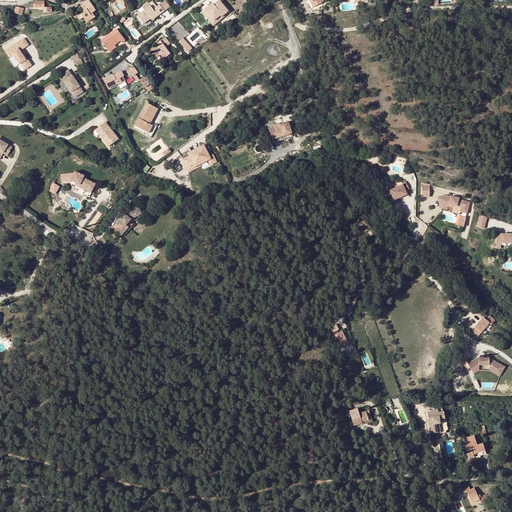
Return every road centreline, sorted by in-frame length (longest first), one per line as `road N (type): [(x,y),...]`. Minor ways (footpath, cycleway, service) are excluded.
road 1 (residential): [(178,152),(294,53),(279,0)]
road 2 (residential): [(511,361),(472,341),(440,288),(403,259)]
